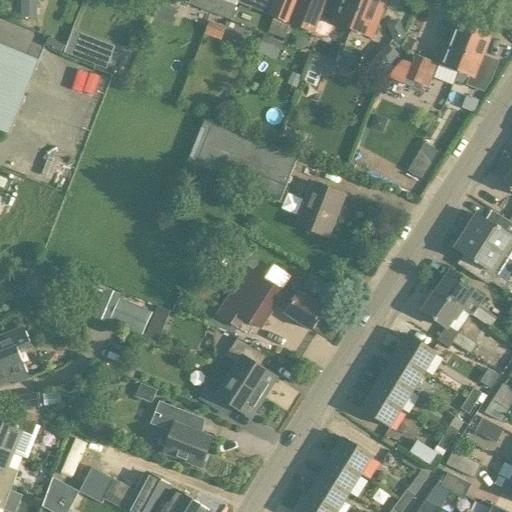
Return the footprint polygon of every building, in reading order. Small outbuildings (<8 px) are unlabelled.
[(231,19),(237,2),(237,0),(189,0),(188,3),(231,19)] [(237,0),(237,2),(290,24),(298,4),(289,0),(237,0)] [(299,0),(298,4),(290,24),(310,32),(323,0),(299,0)] [(328,21),(349,30),(357,12),(361,0),(342,0),(341,5),(335,3),(328,21)] [(361,0),(357,12),(349,30),(371,38),(386,0),(361,0)] [(453,82),(456,73),(476,24),(460,17),(448,48),(443,46),(435,64),(438,65),(434,75),(453,82)] [(492,30),(476,24),(456,73),(472,79),(469,86),(477,89),(490,81),(497,62),(482,56),(492,30)] [(262,35),(255,52),(276,60),(282,43),(262,35)] [(383,70),(398,52),(386,41),(371,59),(383,70)] [(0,132),(7,135),(37,61),(0,45),(0,132)] [(362,57),(343,50),(337,65),(356,72),(362,57)] [(420,85),(429,62),(414,56),(405,79),(420,85)] [(280,202),(298,158),(204,120),(186,165),(280,202)] [(404,170),(418,179),(434,151),(420,143),(404,170)] [(511,170),(502,186),(511,192),(511,170)] [(327,237),(343,196),(312,183),(295,225),(327,237)] [(465,224),(461,231),(507,260),(511,252),(511,225),(497,215),(490,226),(476,217),(469,227),(465,224)] [(497,276),(507,260),(461,231),(457,237),(460,240),(454,250),(468,260),(462,270),(486,286),(491,284),(502,291),(507,283),(497,276)] [(297,293),(294,298),(246,268),(216,315),(236,328),(242,317),(259,328),(274,306),(284,312),(284,314),(309,330),(323,309),(297,293)] [(484,297),(474,290),(450,274),(436,295),(468,316),(472,320),(473,319),(478,311),(487,299),(484,297)] [(89,316),(157,341),(168,311),(100,286),(89,316)] [(457,333),(468,316),(436,295),(423,315),(447,331),(449,328),(457,333)] [(0,337),(0,385),(11,381),(13,385),(28,378),(17,351),(30,346),(23,328),(0,337)] [(478,343),(460,331),(453,341),(472,353),(478,343)] [(407,336),(396,355),(424,373),(436,354),(407,336)] [(237,366),(230,378),(263,400),(276,380),(252,365),(259,354),(237,340),(225,359),(237,366)] [(396,355),(384,374),(412,392),(424,373),(396,355)] [(250,420),(263,400),(230,378),(218,371),(198,401),(220,415),(226,405),(250,420)] [(384,374),(372,393),(400,411),(412,392),(384,374)] [(473,388),(467,398),(475,403),(481,393),(473,388)] [(504,406),(509,397),(499,391),(487,410),(504,421),(511,410),(504,406)] [(13,411),(40,407),(38,393),(10,397),(13,411)] [(400,411),(372,393),(360,412),(389,430),(400,411)] [(475,403),(467,398),(460,408),(468,413),(475,403)] [(163,454),(200,469),(211,441),(203,437),(206,422),(197,419),(161,404),(152,427),(171,434),(163,454)] [(38,427),(36,426),(12,416),(8,428),(0,424),(0,449),(13,455),(25,460),(38,427)] [(482,418),(482,419),(474,432),(496,443),(503,429),(482,418)] [(449,425),(443,435),(452,440),(458,430),(449,425)] [(452,440),(443,435),(436,446),(445,451),(452,440)] [(429,465),(436,454),(415,440),(407,451),(429,465)] [(342,441),(330,460),(359,478),(371,459),(342,441)] [(0,487),(10,491),(17,472),(7,468),(13,455),(0,449),(0,487)] [(474,479),(481,464),(453,450),(446,465),(474,479)] [(330,460),(319,478),(347,496),(359,478),(330,460)] [(448,473),(446,477),(440,488),(464,500),(471,485),(448,473)] [(115,480),(104,500),(126,511),(153,511),(160,501),(165,504),(173,492),(169,489),(149,477),(148,478),(144,476),(135,491),(115,480)] [(42,508),(49,511),(69,511),(80,493),(52,478),(42,508)] [(319,478),(307,497),(330,511),(337,511),(347,496),(319,478)] [(511,483),(505,480),(500,489),(511,494),(511,483)] [(0,509),(2,511),(10,491),(0,487),(0,509)] [(400,498),(407,503),(414,493),(408,489),(400,498)] [(208,511),(173,492),(165,504),(164,507),(160,511),(208,511)] [(119,511),(120,511),(85,497),(78,511),(119,511)] [(330,511),(307,497),(297,511),(330,511)] [(400,511),(407,503),(400,498),(393,508),(398,511),(400,511)] [(417,511),(432,511),(435,506),(425,501),(417,511)]
